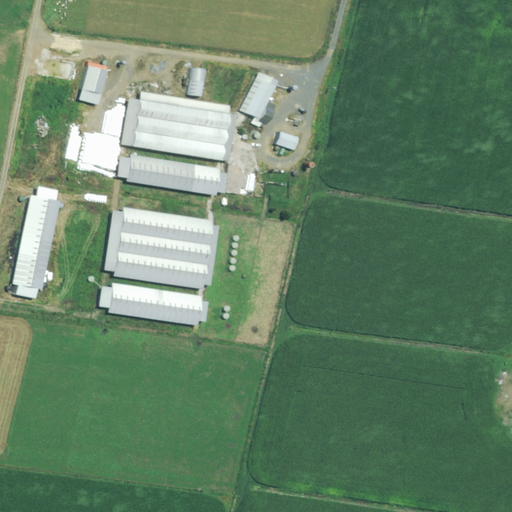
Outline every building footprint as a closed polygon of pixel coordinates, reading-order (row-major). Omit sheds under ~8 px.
[(99,94),(104,71),(85,66),(79,89),(77,100),(96,105),(99,94)] [(205,70),(191,68),(189,95),(202,97),(205,70)] [(276,81),(257,72),(239,111),(258,120),(260,115),(268,118),(274,105),(266,101),(276,81)] [(227,114),(228,106),(139,92),(138,100),(128,99),(120,145),(131,146),(220,160),(227,161),(234,115),(227,114)] [(294,138),(277,132),(274,145),(290,150),(294,138)] [(217,169),(128,155),(128,158),(118,157),(115,177),(125,178),(125,181),(213,195),(214,192),(222,193),(225,174),(217,173),(217,169)] [(256,177),(246,175),(242,194),(252,196),(256,177)] [(34,289),(39,290),(57,201),(52,200),(54,191),(35,187),(33,197),(28,196),(10,284),(15,285),(13,295),(32,299),(34,289)] [(120,213),(110,211),(102,270),(111,271),(111,276),(199,289),(209,221),(121,208),(120,213)] [(237,242),(238,235),(231,234),(230,241),(230,249),(229,256),(228,264),(227,272),(234,273),(235,264),(235,257),(236,250),(237,242)] [(198,296),(109,283),(109,288),(99,287),(96,306),(106,308),(106,309),(105,312),(194,326),(195,321),(201,322),(204,302),(197,301),(198,296)]
